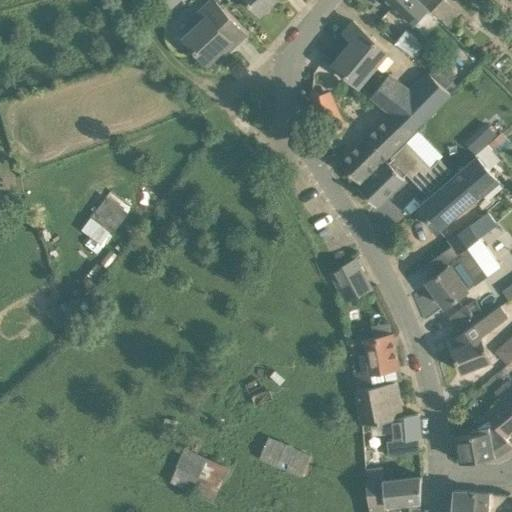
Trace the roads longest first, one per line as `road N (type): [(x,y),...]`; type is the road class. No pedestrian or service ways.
road 1 (residential): [(438,473),(437,413),(419,349),(288,113),(283,75),(294,44),(333,0)]
road 2 (track): [(157,41),(215,93),(283,86)]
